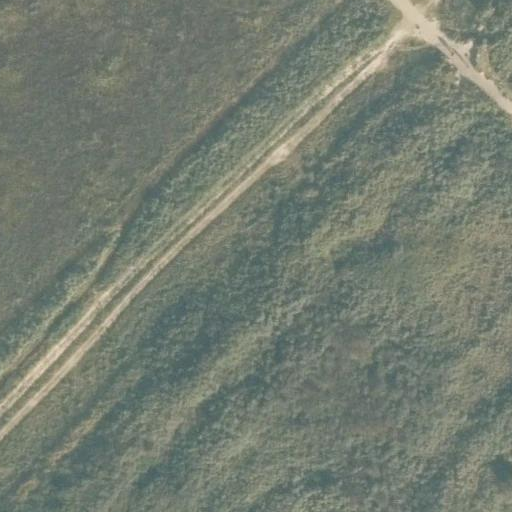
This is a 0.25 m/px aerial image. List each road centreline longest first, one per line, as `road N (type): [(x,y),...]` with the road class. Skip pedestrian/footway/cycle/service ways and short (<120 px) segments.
road 1 (track): [(0,410),(211,194),(426,8)]
road 2 (track): [(0,379),(75,300),(148,182),(337,0)]
road 3 (track): [(426,8),(445,51),(511,102)]
